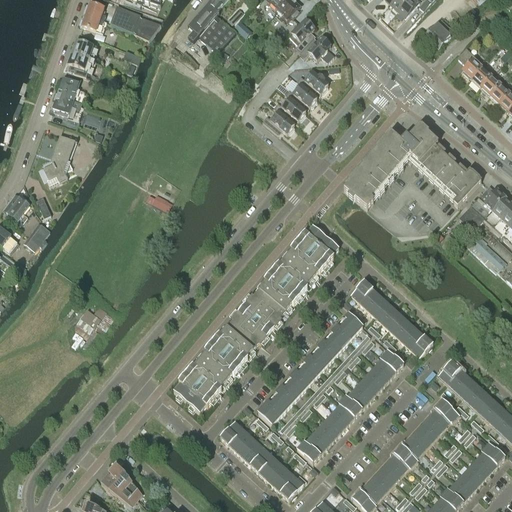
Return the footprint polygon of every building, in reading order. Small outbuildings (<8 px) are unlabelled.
[(131,0),(132,0),(131,1),(132,2),(133,1),(137,2),(137,3),(137,4),(136,6),(142,8),(143,6),(144,6),(144,5),(149,7),(148,8),(149,8),(150,7),(160,11),(164,0),(131,0)] [(235,37),(217,20),(219,17),(217,16),(230,0),(214,0),(208,7),(188,30),(193,35),(188,41),(193,46),(198,40),(218,57),(235,37)] [(269,0),(270,1),(266,5),(270,9),(268,11),(275,17),(290,0),(269,0)] [(296,6),(290,0),(275,17),(282,23),(284,22),(287,24),(291,20),(293,22),(300,14),(298,13),(300,11),(295,7),(296,6)] [(397,14),(409,0),(396,0),(390,7),(397,14)] [(405,21),(419,6),(412,0),(409,0),(397,14),(405,21)] [(461,24),(479,8),(488,0),(463,0),(450,12),(461,24)] [(427,3),(419,10),(423,14),(431,6),(427,3)] [(100,23),(104,25),(106,20),(102,18),(104,12),(89,6),(86,15),(87,15),(86,18),(100,23)] [(117,10),(110,28),(148,45),(160,28),(117,10)] [(232,27),(240,18),(243,16),(238,12),(236,14),(227,23),(232,27)] [(101,36),(104,25),(100,23),(86,18),(84,22),(83,22),(80,30),(96,35),(96,34),(101,36)] [(242,23),(235,30),(241,35),(247,28),(242,23)] [(437,26),(424,39),(438,52),(451,39),(447,35),(450,32),(442,23),(438,27),(437,26)] [(295,52),(300,56),(313,43),(314,42),(310,37),(314,33),(313,31),(314,30),(308,25),(307,26),(306,24),(289,42),(297,49),(295,52)] [(323,43),(322,42),(317,47),(313,43),(300,56),(299,57),(304,62),(308,57),(316,65),(321,60),(323,61),(327,55),(326,54),(330,50),(329,48),(330,47),(324,42),(323,43)] [(76,45),(72,57),(95,65),(99,53),(96,52),(76,45)] [(138,69),(141,61),(114,50),(112,58),(138,69)] [(462,66),(471,56),(466,52),(457,61),(462,66)] [(228,59),(229,58),(225,54),(219,60),(224,64),(228,59)] [(466,70),(475,61),(475,60),(471,56),(462,66),(466,70)] [(95,65),(72,57),(68,69),(76,72),(74,77),(94,84),(95,81),(90,79),(95,65)] [(471,83),(483,69),(475,61),(466,70),(462,74),(471,83)] [(483,69),(471,83),(480,91),(493,78),(483,69)] [(318,81),(312,76),(305,84),(300,80),(296,85),(298,87),(312,98),(315,94),(320,98),(322,96),(323,97),(328,92),(327,91),(328,89),(323,85),(324,84),(319,79),(318,81)] [(493,78),(480,91),(489,100),(502,86),(493,78)] [(67,84),(63,82),(58,96),(75,102),(75,101),(78,93),(81,85),(67,81),(67,84)] [(502,86),(489,100),(499,108),(511,95),(502,86)] [(312,98),(298,87),(291,95),(289,94),(285,99),(287,101),(301,111),(304,107),(309,111),(311,110),(312,111),(317,105),(315,104),(317,102),(312,98)] [(511,95),(499,108),(508,117),(511,112),(511,95)] [(75,102),(58,96),(56,102),(81,111),(82,106),(75,103),(75,102)] [(301,111),(287,101),(280,109),(278,107),(273,112),(276,114),(289,125),(293,120),(298,125),(299,123),(301,124),(305,118),(304,117),(306,116),(301,111)] [(56,102),(52,113),(55,114),(54,117),(67,121),(71,111),(79,114),(81,111),(56,102)] [(289,125),(276,114),(269,122),(267,120),(262,125),(278,139),(282,134),(287,138),(288,136),(289,137),(294,132),(293,131),(294,129),(289,125)] [(86,115),(85,126),(99,128),(101,117),(86,115)] [(374,201),(409,159),(457,204),(453,208),(457,211),(481,186),(479,184),(479,183),(472,177),(469,175),(468,177),(427,138),(428,137),(422,131),(421,132),(420,131),(416,135),(414,133),(410,138),(411,140),(408,143),(406,141),(401,146),(401,147),(391,138),(385,145),(384,144),(376,154),(377,155),(371,161),(370,160),(362,170),(363,171),(357,178),(356,177),(348,187),(349,188),(344,194),(367,214),(373,206),(371,204),(367,201),(370,198),(374,201)] [(60,140),(53,161),(55,161),(53,167),(52,167),(53,168),(43,172),(49,184),(47,185),(49,190),(67,182),(65,176),(72,173),(70,167),(70,166),(67,165),(74,146),(60,140)] [(495,196),(494,195),(489,190),(470,211),(459,222),(473,235),(484,224),(504,201),(496,194),(495,196)] [(29,210),(15,199),(9,207),(23,218),(29,210)] [(36,204),(44,222),(51,219),(43,201),(36,204)] [(151,207),(162,214),(166,208),(155,201),(151,207)] [(505,202),(504,201),(484,224),(492,232),(511,210),(511,206),(506,201),(505,202)] [(23,218),(9,207),(3,215),(17,226),(23,218)] [(511,228),(511,210),(492,232),(501,240),(511,228)] [(50,235),(39,227),(34,234),(44,242),(50,235)] [(511,246),(511,228),(501,240),(510,249),(511,246)] [(180,388),(173,396),(178,399),(183,403),(190,410),(195,414),(199,417),(206,410),(207,411),(211,407),(220,396),(219,395),(232,379),(234,380),(235,378),(244,367),(248,363),(249,364),(255,357),(253,354),(259,347),(260,349),(261,348),(267,341),(268,339),(273,334),(274,332),(280,325),(281,324),(279,323),(292,308),(293,309),(296,306),(306,294),(307,293),(306,292),(318,277),(320,278),(323,275),(330,266),(334,262),(332,261),(339,253),(334,249),(329,245),(322,239),(317,235),(313,231),(306,239),(305,237),(301,241),(294,250),(291,254),(292,255),(280,270),(278,268),(275,272),(267,281),(264,285),(266,286),(253,301),(252,300),(251,301),(245,308),(244,308),(239,315),(238,316),(232,323),(231,324),(233,325),(220,340),(219,339),(216,343),(208,352),(205,355),(206,357),(194,371),(192,370),(189,374),(182,383),(178,387),(180,388)] [(16,246),(11,241),(0,232),(0,249),(8,256),(16,246)] [(44,242),(34,234),(28,241),(39,249),(41,251),(47,244),(44,242)] [(470,246),(500,274),(506,267),(485,247),(487,246),(478,238),(470,246)] [(39,249),(28,241),(24,247),(34,255),(39,249)] [(0,271),(9,279),(13,275),(21,281),(26,275),(2,257),(0,260),(0,271)] [(364,285),(351,300),(359,307),(372,293),(364,285)] [(372,293),(359,307),(366,314),(380,300),(372,293)] [(380,300),(366,314),(374,321),(387,307),(380,300)] [(351,310),(346,305),(343,309),(348,314),(351,310)] [(387,307),(374,321),(381,328),(395,314),(387,307)] [(73,333),(87,343),(83,351),(88,354),(99,337),(102,340),(111,327),(114,330),(117,325),(106,317),(107,316),(99,310),(93,318),(87,313),(73,333)] [(395,314),(381,328),(389,335),(402,320),(395,314)] [(349,319),(334,334),(348,347),(362,331),(349,319)] [(402,320),(389,335),(396,342),(410,327),(402,320)] [(410,327),(396,342),(404,349),(417,334),(410,327)] [(334,334),(321,349),(334,362),(348,347),(334,334)] [(417,334),(404,349),(411,356),(425,341),(417,334)] [(425,341),(411,356),(419,363),(433,349),(425,341)] [(321,349),(307,364),(321,377),(334,362),(321,349)] [(369,353),(365,358),(371,364),(376,359),(369,353)] [(380,362),(381,364),(382,364),(396,377),(403,369),(387,354),(380,362)] [(409,363),(406,367),(411,372),(415,368),(409,363)] [(307,364),(293,379),(307,392),(321,377),(307,364)] [(382,364),(381,364),(375,371),(389,384),(396,377),(382,364)] [(451,366),(449,369),(438,380),(446,388),(459,373),(451,366)] [(389,384),(375,371),(368,379),(382,392),(389,384)] [(459,373),(446,388),(454,394),(467,380),(459,373)] [(293,379),(281,392),(279,394),(293,407),(307,392),(293,379)] [(382,392),(368,379),(361,386),(375,399),(382,392)] [(467,380),(454,394),(461,401),(474,387),(467,380)] [(439,390),(433,385),(430,389),(435,394),(439,390)] [(375,399),(361,386),(354,393),(368,407),(375,399)] [(474,387),(461,401),(469,408),(482,394),(474,387)] [(368,407),(354,393),(347,401),(361,414),(368,407)] [(279,394),(267,407),(265,409),(279,422),(293,407),(279,394)] [(482,394),(469,408),(476,415),(490,401),(482,394)] [(347,401),(346,399),(338,407),(340,409),(354,422),(361,414),(347,401)] [(497,408),(490,401),(476,415),(484,422),(497,408)] [(443,406),(436,413),(450,427),(451,428),(459,420),(452,413),(451,413),(444,406),(443,405),(443,406)] [(497,408),(484,422),(491,429),(505,415),(497,408)] [(279,422),(265,409),(258,417),(272,430),(279,422)] [(340,409),(333,416),(347,429),(354,422),(355,422),(354,422),(340,409)] [(246,411),(243,414),(248,419),(251,416),(246,411)] [(450,427),(436,413),(435,414),(429,421),(443,434),(450,427)] [(511,421),(505,415),(491,429),(499,436),(511,421)] [(347,429),(333,416),(326,424),(340,437),(347,429)] [(443,434),(429,421),(422,429),(436,442),(443,434)] [(511,421),(499,436),(506,443),(511,436),(511,421)] [(340,437),(326,424),(319,431),(333,444),(340,437)] [(226,436),(224,434),(224,435),(221,438),(222,440),(221,442),(221,441),(220,442),(221,443),(221,442),(228,449),(243,434),(235,426),(228,434),(228,433),(227,434),(228,434),(226,436)] [(436,442),(422,429),(415,436),(429,449),(436,442)] [(333,444),(319,431),(312,439),(327,452),(333,444)] [(243,434),(228,449),(229,450),(236,456),(250,441),(243,434)] [(429,449),(415,436),(408,444),(423,457),(429,449)] [(327,452),(312,439),(306,446),(305,446),(320,459),(320,460),(320,459),(327,452)] [(250,441),(236,456),(243,463),(258,447),(250,441)] [(402,450),(401,451),(416,464),(423,457),(408,444),(402,450)] [(305,446),(306,446),(304,445),(297,453),(304,460),(305,460),(312,467),(312,468),(313,467),(320,459),(305,446)] [(258,447),(243,463),(250,469),(250,470),(251,470),(265,454),(258,447)] [(496,454),(489,447),(481,456),(483,457),(497,470),(504,462),(505,462),(504,461),(496,454),(497,454),(496,454)] [(416,464),(401,451),(395,459),(409,472),(410,473),(417,465),(416,464)] [(265,454),(251,470),(258,477),(273,461),(265,454)] [(483,457),(476,464),(490,477),(497,470),(483,457)] [(395,459),(394,458),(394,459),(387,466),(402,479),(409,472),(395,459)] [(273,461),(258,477),(259,478),(266,484),(280,468),(273,461)] [(490,477),(476,464),(469,472),(483,485),(490,477)] [(402,479),(387,466),(381,474),(395,487),(402,479)] [(280,468),(266,484),(273,491),(288,475),(280,468)] [(318,477),(313,472),(309,475),(314,480),(318,477)] [(483,485),(469,472),(462,479),(476,492),(483,485)] [(131,481),(125,478),(120,475),(118,473),(111,482),(136,504),(142,498),(137,494),(138,493),(129,483),(131,481)] [(395,487),(381,474),(374,481),(388,494),(395,487)] [(288,475),(273,491),(280,497),(281,498),(295,482),(288,475)] [(136,504),(111,482),(108,479),(101,488),(105,493),(114,501),(115,500),(126,507),(127,506),(131,510),(136,504)] [(476,492),(462,479),(455,487),(469,500),(476,492)] [(388,494),(374,481),(367,489),(381,502),(388,494)] [(295,482),(281,498),(288,504),(288,505),(289,505),(289,504),(291,503),(292,504),(293,504),(295,501),(296,501),(296,500),(294,499),(296,497),(297,497),(297,496),(303,489),(295,482)] [(469,500),(455,487),(449,494),(448,494),(463,507),(469,500)] [(381,502),(367,489),(360,496),(374,509),(381,502)] [(333,491),(330,495),(335,500),(339,496),(333,491)] [(448,494),(449,494),(447,492),(440,501),(441,502),(452,511),(458,511),(463,507),(448,494)] [(374,509),(360,496),(353,504),(352,504),(353,505),(360,511),(374,511),(376,510),(374,509)] [(452,511),(441,502),(434,509),(437,511),(452,511)]
